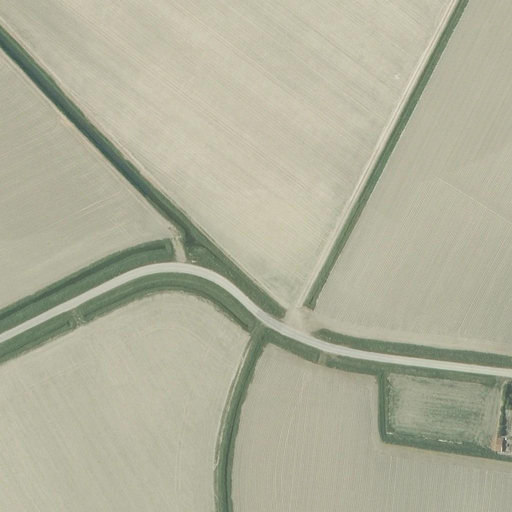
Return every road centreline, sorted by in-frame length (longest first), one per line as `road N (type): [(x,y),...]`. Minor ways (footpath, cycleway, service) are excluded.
road 1 (unclassified): [(0,338),(127,276),(169,267),(218,279),(264,318)]
road 2 (unclassified): [(511,373),(353,353),(264,318)]
